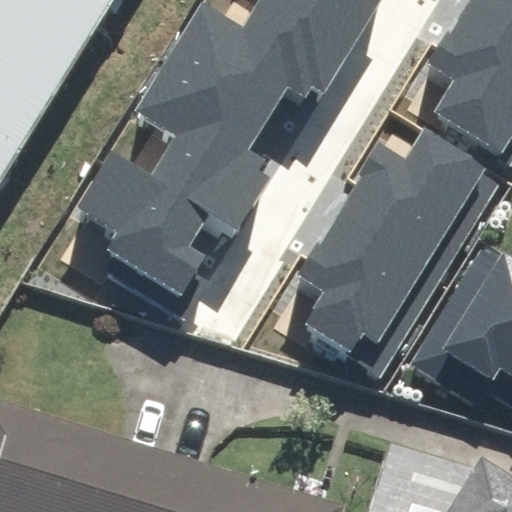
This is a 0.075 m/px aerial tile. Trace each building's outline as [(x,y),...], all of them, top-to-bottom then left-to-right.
[(0,0),(0,193),(120,0),(0,0)] [(126,232),(102,271),(179,318),(277,160),(255,147),(291,89),(315,104),(379,0),(266,0),(244,36),(200,9),(136,112),(177,137),(153,176),(112,151),(79,203),(126,232)] [(463,80),(443,113),(506,152),(511,142),(511,0),(470,0),(433,61),(463,80)] [(326,291),(307,320),(376,365),(498,181),(423,132),(404,162),(379,146),(296,272),(326,291)] [(511,266),(479,246),(408,359),(481,404),(489,390),(511,404),(511,266)] [(0,511),(326,511),(0,417),(0,511)] [(511,511),(511,483),(487,468),(458,511),(511,511)]
